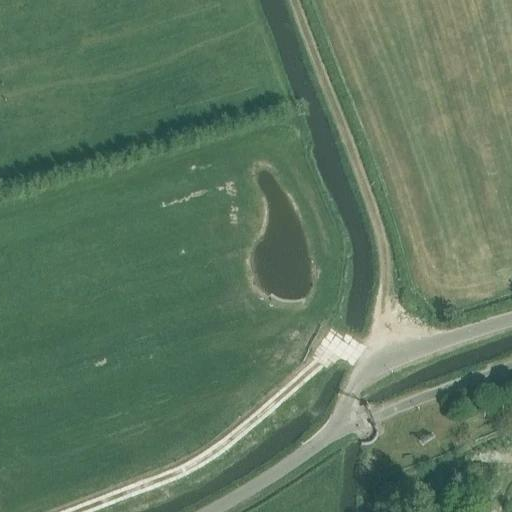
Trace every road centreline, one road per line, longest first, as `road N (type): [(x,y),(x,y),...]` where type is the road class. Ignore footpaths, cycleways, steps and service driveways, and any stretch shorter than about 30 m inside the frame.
road 1 (track): [(391,357),(384,245),(295,0)]
road 2 (track): [(75,511),(193,467),(336,347),(374,364)]
road 3 (unclassified): [(214,511),(277,478),(345,425)]
road 4 (track): [(511,368),(375,415)]
